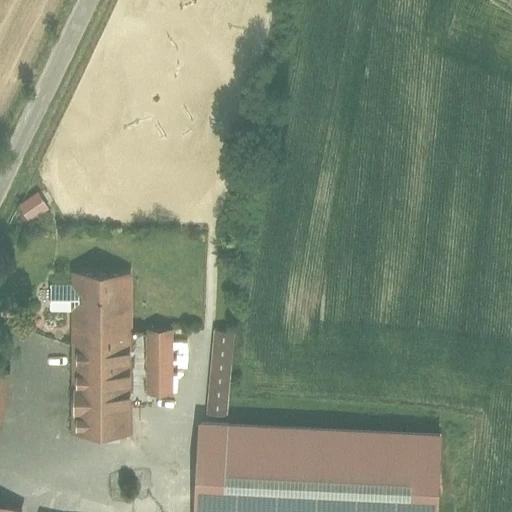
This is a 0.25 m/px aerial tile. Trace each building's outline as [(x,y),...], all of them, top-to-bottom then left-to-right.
[(24,219),(47,209),(38,190),(15,201),(24,219)] [(50,308),(72,308),(72,431),(129,431),(129,400),(154,401),(154,392),(172,392),(173,328),(131,328),(131,268),(70,267),(70,282),(50,282),(50,308)] [(233,329),(215,328),(206,409),(225,411),(233,329)] [(0,368),(0,414),(9,371),(0,368)] [(436,511),(440,428),(199,418),(194,511),(436,511)] [(0,500),(0,511),(21,511),(23,508),(0,500)]
